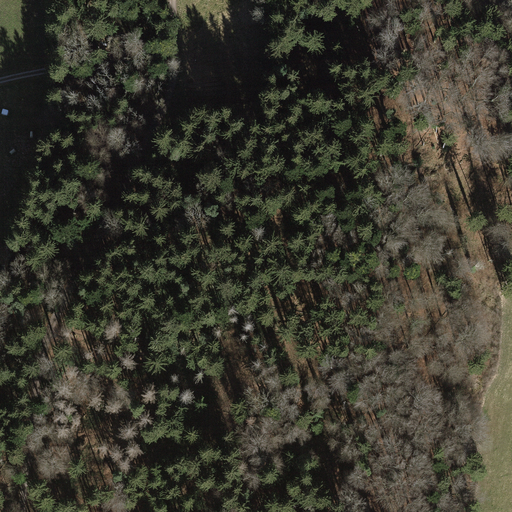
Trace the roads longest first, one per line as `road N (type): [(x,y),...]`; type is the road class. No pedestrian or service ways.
road 1 (track): [(172,0),(175,73),(158,121),(58,299),(39,359),(21,511)]
road 2 (track): [(0,80),(144,52),(175,33)]
